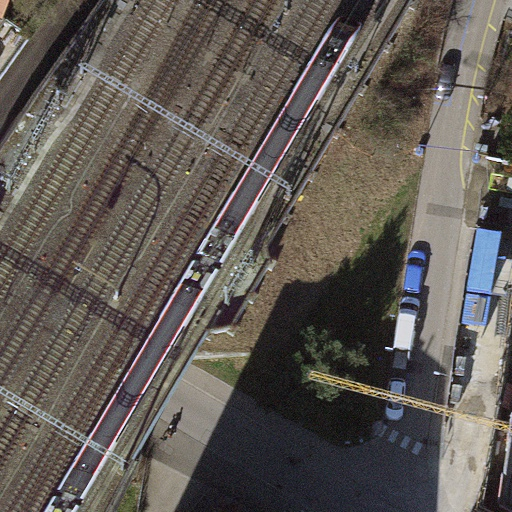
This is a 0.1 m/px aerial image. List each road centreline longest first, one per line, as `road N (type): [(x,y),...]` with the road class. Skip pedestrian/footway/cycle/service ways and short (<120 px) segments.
road 1 (residential): [(399,511),(442,199),(480,0)]
road 2 (residential): [(0,303),(358,511)]
road 3 (residential): [(0,101),(71,0)]
